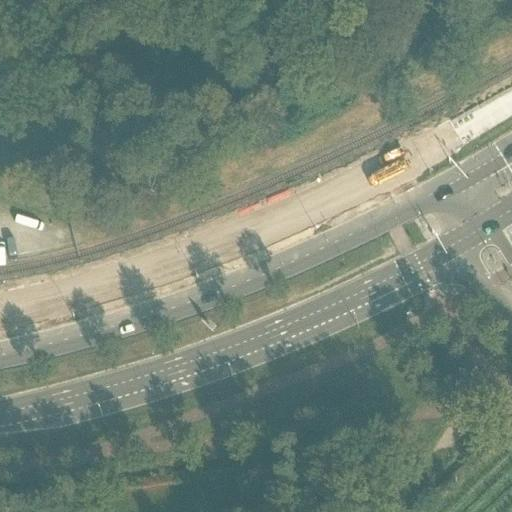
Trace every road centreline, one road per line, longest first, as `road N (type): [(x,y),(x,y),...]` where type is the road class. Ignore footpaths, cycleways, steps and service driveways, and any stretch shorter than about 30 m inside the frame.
road 1 (secondary): [(0,415),(243,343),(454,245)]
road 2 (secondary): [(445,189),(231,287),(0,355)]
road 3 (track): [(472,408),(365,511)]
